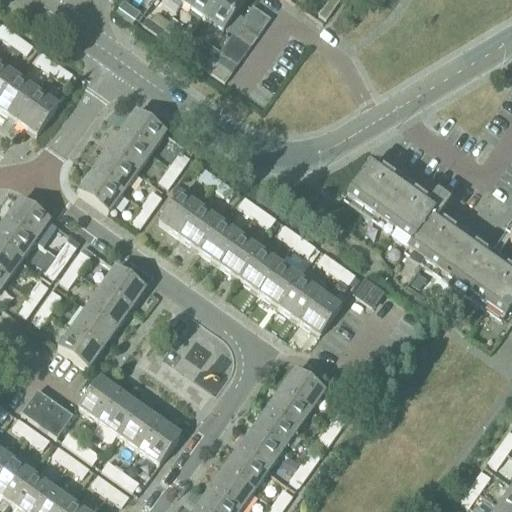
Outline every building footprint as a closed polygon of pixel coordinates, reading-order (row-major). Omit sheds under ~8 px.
[(170,0),(182,9),(188,0),(170,0)] [(188,0),(182,9),(202,23),(218,0),(188,0)] [(233,0),(218,0),(202,23),(221,36),(221,37),(222,37),(243,6),(242,6),(233,0)] [(330,3),(318,19),(325,24),(337,8),(330,3)] [(123,4),(118,12),(135,23),(140,16),(123,4)] [(252,10),(245,19),(263,32),(270,23),(252,10)] [(245,19),(238,29),(256,42),(263,32),(245,19)] [(147,22),(142,29),(158,41),(163,33),(155,27),(147,22)] [(2,29),(0,31),(0,41),(11,49),(17,40),(2,29)] [(238,29),(232,37),(250,50),(256,42),(238,29)] [(163,33),(158,41),(175,53),(180,45),(163,33)] [(232,37),(226,47),(244,60),(250,50),(232,37)] [(17,40),(11,49),(26,60),(32,51),(17,40)] [(226,47),(219,56),(237,69),(244,60),(226,47)] [(187,50),(182,57),(186,60),(206,74),(211,67),(187,50)] [(219,56),(213,65),(231,78),(237,69),(219,56)] [(41,58),(35,66),(50,77),(57,68),(41,58)] [(211,67),(206,74),(224,87),(231,78),(213,65),(211,67)] [(57,68),(50,77),(66,88),(72,79),(57,68)] [(0,69),(0,105),(17,82),(0,69)] [(17,82),(0,105),(0,115),(15,126),(37,96),(17,82)] [(37,96),(15,126),(36,141),(57,111),(37,96)] [(135,117),(120,137),(150,159),(165,138),(135,117)] [(120,137),(106,157),(136,179),(150,159),(120,137)] [(106,157),(92,177),(122,199),(136,179),(106,157)] [(180,157),(169,172),(178,178),(189,163),(180,157)] [(360,183),(345,203),(362,215),(394,238),(410,249),(406,254),(407,254),(423,265),(455,288),(487,311),(503,322),(504,323),(511,312),(511,311),(511,275),(444,228),(432,219),(436,215),(440,218),(451,203),(438,193),(427,209),(370,168),(360,183)] [(169,172),(158,187),(167,194),(178,178),(169,172)] [(205,174),(198,183),(213,194),(220,185),(205,174)] [(92,177),(77,197),(107,219),(122,199),(92,177)] [(220,185),(213,194),(229,205),(235,196),(220,185)] [(151,197),(141,212),(150,218),(160,203),(151,197)] [(167,216),(158,228),(177,241),(198,211),(179,197),(177,200),(174,204),(170,201),(169,202),(162,212),(167,216)] [(244,202),(238,211),(253,222),(259,213),(244,202)] [(19,205),(4,225),(34,246),(49,226),(19,205)] [(198,211),(177,241),(196,255),(218,225),(198,211)] [(141,212),(130,227),(138,233),(139,233),(150,218),(141,212)] [(259,213),(253,222),(268,233),(275,224),(259,213)] [(4,225),(0,231),(0,252),(20,267),(34,246),(4,225)] [(218,225),(196,255),(217,269),(238,239),(218,225)] [(284,230),(278,239),(293,250),(299,241),(284,230)] [(238,239),(217,269),(237,284),(258,254),(238,239)] [(299,241),(293,250),(308,261),(314,252),(299,241)] [(66,246),(55,261),(64,268),(75,253),(66,246)] [(0,252),(0,282),(6,287),(20,267),(0,252)] [(258,254),(237,284),(257,298),(279,268),(258,254)] [(80,256),(69,272),(78,278),(89,263),(80,256)] [(324,259),(317,268),(332,278),(339,269),(324,259)] [(55,261),(44,277),(53,283),(64,268),(55,261)] [(279,268),(257,298),(278,313),(299,283),(279,268)] [(339,269),(332,278),(348,289),(354,280),(339,269)] [(69,272),(58,287),(63,291),(67,293),(78,278),(69,272)] [(114,273),(99,294),(129,315),(144,294),(114,273)] [(411,287),(410,289),(417,295),(426,284),(418,278),(417,279),(411,287)] [(299,283),(278,313),(298,327),(319,297),(299,283)] [(38,286),(27,301),(36,308),(47,293),(38,286)] [(364,287),(355,300),(371,312),(380,299),(364,287)] [(99,294),(85,314),(115,335),(129,315),(99,294)] [(52,296),(41,311),(50,318),(61,303),(52,296)] [(319,297),(298,327),(318,342),(340,312),(319,297)] [(27,301),(16,317),(25,323),(36,308),(27,301)] [(41,311),(30,327),(39,333),(50,318),(41,311)] [(85,314),(71,334),(101,355),(115,335),(85,314)] [(71,334),(57,354),(87,375),(101,355),(71,334)] [(294,375),(279,396),(309,417),(324,397),(317,392),(321,387),(320,386),(309,379),(306,384),(294,375)] [(99,383),(77,413),(98,428),(119,398),(99,383)] [(36,395),(20,418),(38,431),(46,437),(47,437),(56,444),(63,433),(72,421),(70,419),(36,395)] [(279,396),(265,416),(295,437),(309,417),(279,396)] [(119,398),(98,428),(118,442),(139,412),(119,398)] [(139,412),(118,442),(138,456),(143,449),(159,426),(139,412)] [(339,415),(328,431),(337,437),(348,422),(339,415)] [(265,416),(250,436),(280,458),(295,437),(265,416)] [(18,424),(12,433),(27,444),(33,435),(18,424)] [(143,449),(138,456),(158,471),(180,440),(159,426),(143,449)] [(328,431),(317,446),(326,452),(337,437),(328,431)] [(33,435),(27,444),(42,455),(46,449),(48,446),(33,435)] [(250,436),(237,455),(267,477),(280,458),(250,436)] [(511,439),(509,437),(498,452),(507,458),(511,451),(511,439)] [(68,438),(61,447),(76,458),(83,449),(68,438)] [(83,449),(76,458),(92,469),(98,459),(83,449)] [(58,452),(51,461),(67,472),(73,463),(58,452)] [(498,452),(487,467),(496,474),(507,458),(498,452)] [(237,455),(222,476),(252,497),(267,477),(237,455)] [(310,455),(300,470),(309,477),(319,462),(310,455)] [(0,456),(0,480),(11,464),(0,456)] [(73,463),(67,472),(82,483),(88,474),(73,463)] [(11,464),(0,480),(0,501),(10,509),(31,479),(11,464)] [(107,466),(101,476),(116,486),(122,477),(107,466)] [(300,470),(289,486),(298,492),(309,477),(300,470)] [(222,476),(208,496),(230,511),(241,511),(252,497),(222,476)] [(480,476),(470,492),(479,498),(489,483),(480,476)] [(122,477),(116,486),(131,497),(138,488),(122,477)] [(31,479),(10,509),(14,511),(37,511),(51,493),(31,479)] [(97,480),(91,489),(106,500),(113,491),(97,480)] [(113,491),(106,500),(121,511),(128,502),(113,491)] [(470,492),(459,507),(465,511),(468,511),(479,498),(470,492)] [(511,511),(511,493),(511,492),(497,511),(511,511)] [(51,493),(37,511),(67,511),(71,507),(51,493)] [(282,495),(271,510),(274,511),(283,511),(291,501),(282,495)] [(230,511),(208,496),(196,511),(230,511)]
